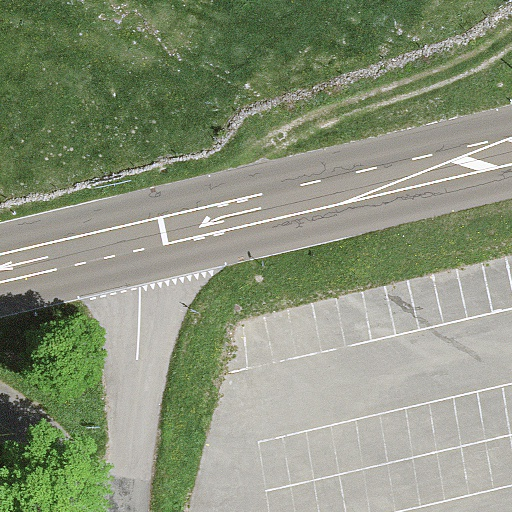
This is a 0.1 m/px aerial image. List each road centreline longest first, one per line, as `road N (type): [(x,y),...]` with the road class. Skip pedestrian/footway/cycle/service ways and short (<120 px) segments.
road 1 (primary): [(511,152),(135,236)]
road 2 (unclassified): [(124,511),(135,236)]
road 3 (unclassified): [(0,406),(101,511)]
road 4 (primary): [(135,236),(0,268)]
